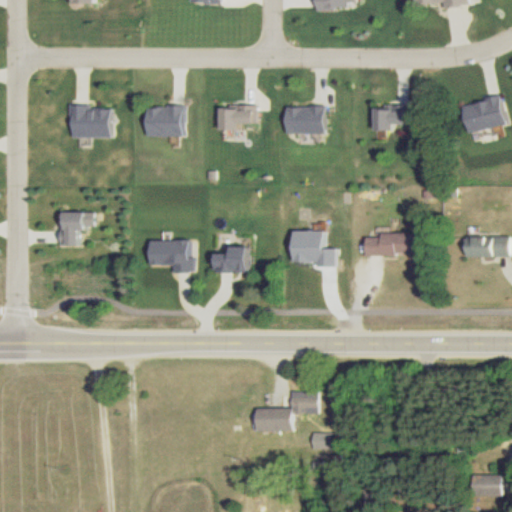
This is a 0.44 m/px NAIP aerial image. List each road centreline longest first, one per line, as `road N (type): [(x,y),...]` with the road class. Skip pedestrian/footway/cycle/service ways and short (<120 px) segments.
road 1 (tertiary): [(511,342),(0,342)]
road 2 (residential): [(511,38),(467,56),(19,60)]
road 3 (residential): [(19,0),(19,342)]
road 4 (track): [(102,342),(111,511)]
